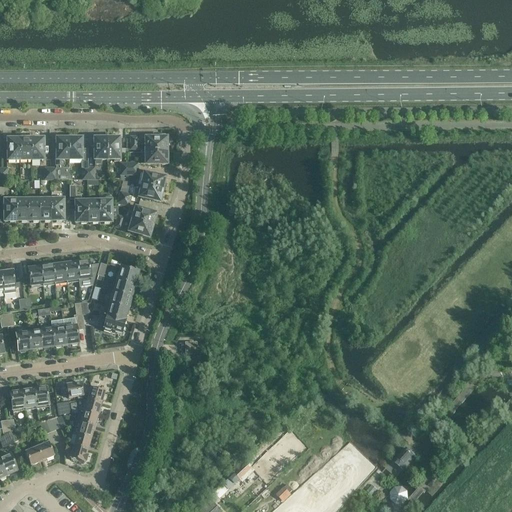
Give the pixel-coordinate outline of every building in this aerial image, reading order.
[(169,153),(168,147),(167,147),(167,137),(165,136),(162,136),(160,137),(160,138),(152,138),(152,139),(138,139),(137,138),(131,138),(131,151),(138,151),(138,145),(144,145),(144,153),(169,153)] [(95,162),(107,162),(107,138),(101,138),(100,140),(94,140),(95,162)] [(107,138),(107,162),(114,162),(114,163),(119,163),(120,162),(119,139),(114,140),(113,138),(107,138)] [(21,163),(21,140),(16,140),(15,139),(10,139),(9,140),(8,141),(8,163),(21,163)] [(33,163),(33,140),(27,140),(27,139),(22,139),(21,140),(21,163),(33,163)] [(33,163),(44,163),(44,153),(45,152),(45,149),(43,148),(43,140),(39,140),(38,139),(33,139),(33,140),(33,163)] [(55,160),(55,167),(55,168),(51,168),(51,182),(57,182),(57,181),(69,181),(69,169),(63,169),(63,167),(63,163),(69,163),(69,139),(63,139),(62,140),(57,140),(57,160),(55,160)] [(69,163),(82,162),(81,140),(76,140),(75,139),(69,139),(69,163)] [(167,165),(167,159),(169,159),(169,153),(144,153),(144,160),(140,160),(141,165),(144,165),(144,166),(167,165)] [(164,191),(165,185),(164,184),(165,179),(143,174),(140,186),(164,191)] [(129,193),(131,182),(123,181),(121,191),(129,193)] [(162,197),(164,191),(140,186),(137,198),(160,203),(161,198),(162,197)] [(117,200),(131,202),(132,195),(119,192),(117,200)] [(117,221),(117,208),(111,208),(111,198),(99,198),(99,201),(100,209),(97,211),(97,213),(100,215),(100,224),(112,224),(112,220),(117,221)] [(28,223),(40,222),(40,215),(37,214),(37,210),(40,209),(40,199),(28,200),(28,210),(25,211),(25,214),(28,215),(28,223)] [(40,222),(52,222),(52,215),(49,214),(49,210),(52,209),(52,199),(40,199),(40,209),(37,210),(37,214),(40,215),(40,222)] [(52,215),(52,222),(64,222),(64,218),(69,218),(69,206),(65,206),(65,199),(52,199),(52,209),(49,210),(49,214),(52,215)] [(14,211),(16,210),(16,200),(4,200),(4,223),(17,223),(16,215),(14,214),(14,211)] [(17,223),(28,223),(28,215),(25,214),(25,211),(28,210),(28,200),(16,200),(16,210),(14,211),(14,214),(16,215),(17,223)] [(129,208),(131,202),(117,200),(116,205),(129,208)] [(84,211),(88,209),(87,201),(76,201),(75,201),(75,224),(88,224),(88,216),(84,214),(84,211)] [(88,224),(100,224),(100,215),(97,213),(97,211),(100,209),(99,201),(87,201),(88,209),(84,211),(84,214),(88,216),(88,224)] [(131,220),(154,227),(156,221),(155,220),(156,215),(134,208),(131,220)] [(121,230),(125,218),(118,216),(117,221),(115,228),(121,230)] [(152,233),(154,227),(131,220),(127,232),(149,239),(151,233),(152,233)] [(76,264),(78,283),(91,282),(90,281),(91,281),(89,262),(87,263),(86,261),(82,262),(81,263),(76,264)] [(78,283),(76,264),(74,263),(70,263),(68,265),(64,266),(66,285),(78,283)] [(66,285),(64,266),(62,264),(58,265),(57,266),(51,267),(54,286),(66,285)] [(108,279),(112,266),(107,264),(107,266),(100,264),(97,276),(98,277),(104,278),(108,279)] [(54,286),(51,267),(50,266),(46,266),(45,268),(40,269),(43,288),(54,286)] [(43,288),(40,269),(35,269),(34,268),(30,268),(29,270),(28,270),(31,288),(31,289),(43,288)] [(115,281),(135,287),(136,286),(138,282),(136,280),(139,273),(132,271),(131,272),(119,268),(115,281)] [(0,273),(0,276),(2,293),(15,291),(14,290),(15,290),(13,272),(11,273),(10,271),(6,272),(5,273),(0,273)] [(133,292),(135,287),(115,281),(112,294),(131,299),(133,297),(134,294),(133,292)] [(131,300),(131,299),(112,294),(108,305),(128,311),(129,306),(131,305),(132,301),(131,300)] [(24,300),(25,312),(32,311),(31,299),(24,300)] [(77,346),(77,344),(78,344),(76,331),(84,330),(82,316),(81,304),(74,305),(76,317),(74,317),(75,325),(64,327),(66,346),(71,345),(72,347),(77,346)] [(129,313),(128,311),(108,305),(106,315),(100,313),(99,315),(125,322),(126,317),(128,317),(129,313)] [(0,321),(1,329),(8,328),(6,315),(0,315),(0,321)] [(125,322),(99,315),(97,324),(103,326),(102,330),(104,330),(104,332),(110,334),(111,331),(121,334),(124,333),(125,330),(124,327),(125,322)] [(56,349),(61,348),(62,347),(66,346),(64,327),(52,329),(55,347),(56,349)] [(49,348),(55,347),(52,329),(40,330),(43,349),(44,350),(49,350),(49,348)] [(37,350),(43,349),(40,330),(28,332),(30,351),(32,352),(37,352),(37,350)] [(26,352),(30,351),(28,332),(16,334),(16,335),(18,353),(19,353),(21,354),(25,353),(26,352)] [(185,355),(197,355),(197,344),(185,344),(185,355)] [(88,396),(90,389),(84,390),(84,389),(82,389),(81,384),(80,384),(80,383),(74,384),(75,385),(67,386),(69,400),(77,399),(78,400),(83,399),(83,398),(84,398),(83,397),(88,396)] [(33,391),(36,410),(48,408),(46,389),(45,389),(45,388),(38,389),(38,390),(33,391)] [(86,401),(101,406),(105,393),(104,393),(104,391),(97,389),(97,391),(90,389),(88,396),(86,401)] [(36,410),(33,391),(28,392),(28,391),(23,391),(23,393),(26,411),(36,410)] [(26,411),(23,393),(17,394),(17,392),(11,393),(11,394),(10,395),(13,413),(12,413),(26,411)] [(98,417),(101,406),(86,401),(83,412),(98,417)] [(62,404),(64,416),(71,415),(69,403),(62,404)] [(58,417),(64,416),(62,404),(56,405),(58,417)] [(98,417),(83,412),(79,411),(76,423),(80,424),(94,428),(98,417)] [(60,429),(58,424),(56,419),(51,421),(55,431),(60,429)] [(3,435),(9,433),(7,421),(1,422),(3,435)] [(49,433),(55,431),(51,421),(45,423),(49,433)] [(44,436),(49,433),(45,423),(39,425),(44,436)] [(94,428),(80,424),(76,423),(75,427),(78,428),(76,435),(91,439),(94,428)] [(9,433),(14,444),(20,441),(15,431),(9,433)] [(8,446),(14,444),(9,433),(3,435),(3,436),(8,446)] [(88,450),(91,439),(76,435),(73,446),(88,450)] [(36,448),(42,462),(54,457),(51,450),(52,449),(50,444),(49,445),(48,443),(36,448)] [(88,450),(73,446),(67,444),(65,452),(72,454),(70,459),(71,459),(71,461),(76,462),(77,461),(84,463),(85,462),(86,463),(88,457),(86,456),(88,450)] [(31,466),(42,462),(36,448),(25,452),(31,466)] [(406,450),(399,458),(407,466),(415,457),(406,450)] [(0,457),(0,464),(5,477),(11,475),(11,476),(17,474),(16,472),(17,472),(13,461),(14,461),(12,456),(10,456),(10,454),(9,454),(0,457)] [(240,478),(243,481),(253,471),(247,464),(226,485),(229,488),(240,478)] [(281,501),(288,495),(283,489),(275,495),(281,501)] [(219,511),(209,500),(195,511),(219,511)] [(311,511),(318,511),(323,507),(317,501),(309,509),(311,511)]
